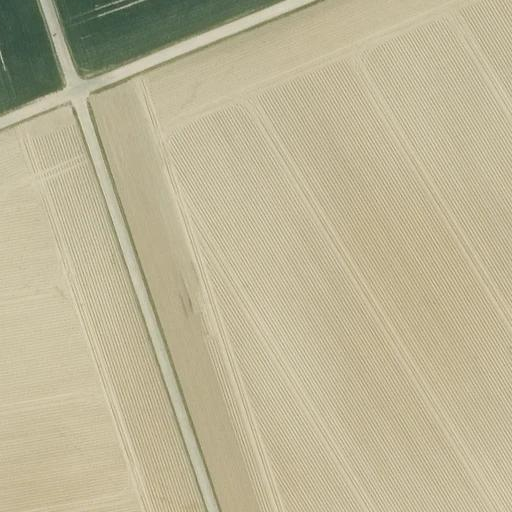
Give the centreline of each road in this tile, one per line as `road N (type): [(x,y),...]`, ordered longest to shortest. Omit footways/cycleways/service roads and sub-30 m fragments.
road 1 (track): [(74,94),(211,511)]
road 2 (track): [(74,94),(304,0)]
